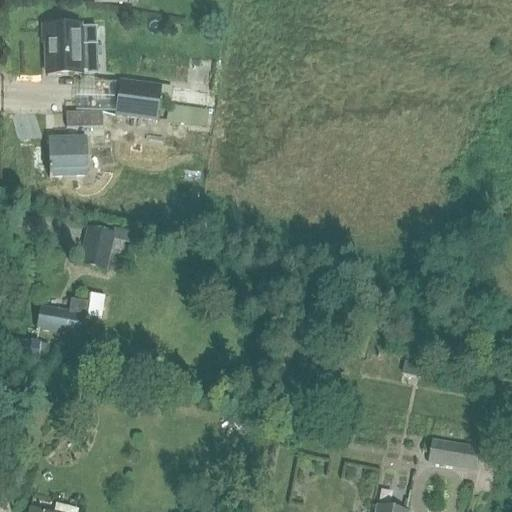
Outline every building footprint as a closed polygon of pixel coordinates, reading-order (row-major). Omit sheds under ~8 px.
[(158,21),(161,9),(139,5),(136,17),(158,21)] [(79,27),(66,28),(46,28),(46,33),(48,33),(48,44),(46,44),(47,78),(81,77),(79,27)] [(119,83),(117,100),(159,106),(161,89),(139,86),(119,83)] [(210,95),(161,89),(159,106),(168,107),(208,112),(210,95)] [(117,100),(115,118),(135,120),(157,123),(159,106),(117,100)] [(208,112),(168,107),(166,123),(206,128),(208,112)] [(101,115),(86,115),(66,116),(67,130),(101,129),(101,115)] [(52,179),(84,179),(85,142),(49,142),(49,170),(47,170),(47,180),(52,180),(52,179)] [(81,266),(101,271),(104,272),(112,236),(89,231),(81,266)] [(68,312),(40,309),(36,331),(84,337),(85,325),(87,326),(88,322),(89,322),(90,315),(100,317),(102,295),(88,293),(87,302),(69,299),(68,312)] [(14,361),(47,364),(48,346),(16,343),(14,361)] [(428,465),(452,469),(456,449),(432,445),(428,465)]
